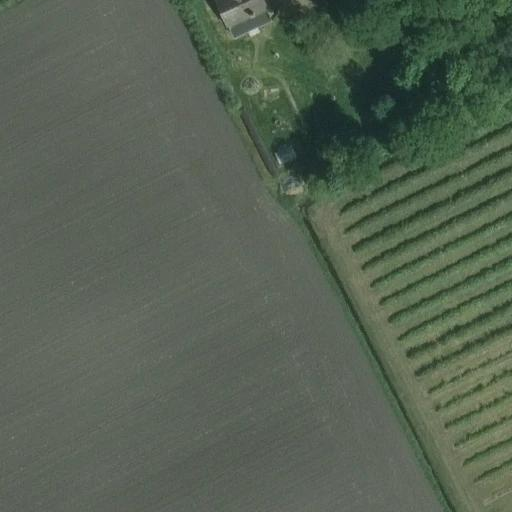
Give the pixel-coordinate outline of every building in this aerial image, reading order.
[(214,0),(226,25),(234,22),(239,33),(255,26),(250,15),(265,8),(261,0),(214,0)] [(511,32),(505,18),(487,28),(507,65),(511,62),(511,32)] [(442,69),(423,79),(435,101),(454,91),(442,69)] [(267,106),(283,98),(276,81),(259,89),(267,106)] [(291,147),(276,155),(280,163),(295,156),(291,147)]
